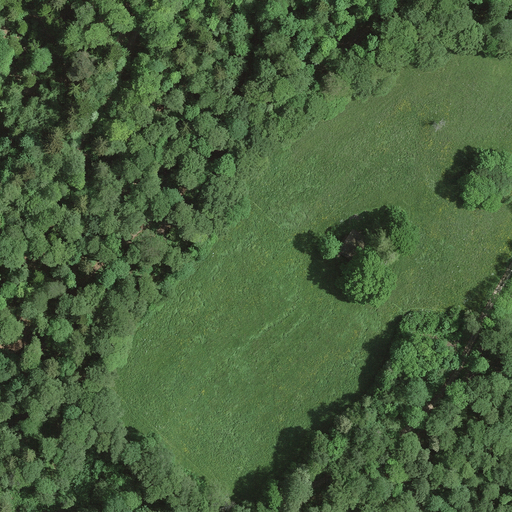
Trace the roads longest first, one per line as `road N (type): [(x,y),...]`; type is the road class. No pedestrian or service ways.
road 1 (track): [(0,371),(217,157),(413,0)]
road 2 (track): [(267,511),(383,452),(411,426),(453,379),(511,268)]
road 3 (track): [(149,0),(108,104),(38,196),(0,231)]
road 4 (track): [(212,162),(261,0)]
